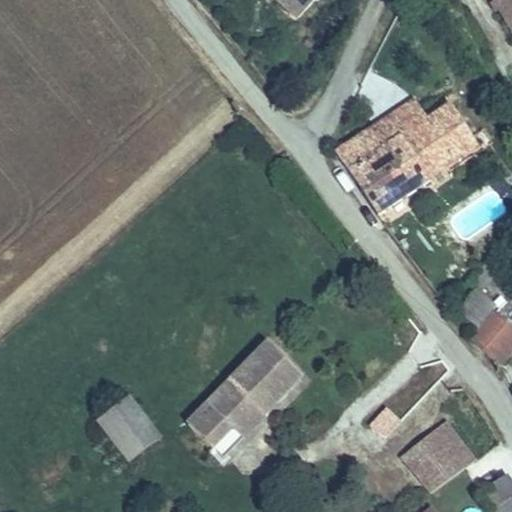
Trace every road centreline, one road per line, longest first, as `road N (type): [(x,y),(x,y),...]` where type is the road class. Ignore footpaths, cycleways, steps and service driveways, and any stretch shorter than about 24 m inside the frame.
road 1 (unclassified): [(304,148),(511,430)]
road 2 (unclassified): [(177,0),(304,148)]
road 3 (unclassified): [(304,148),(379,0)]
